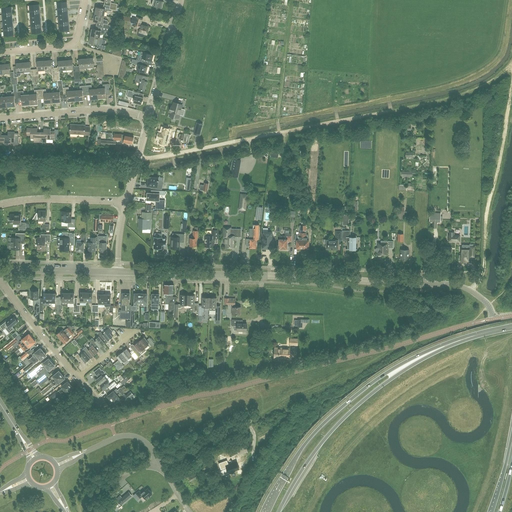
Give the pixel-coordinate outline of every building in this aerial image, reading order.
[(95,14),(104,16),(104,12),(106,12),(108,11),(112,11),(112,9),(116,10),(116,11),(120,11),(120,8),(117,8),(117,7),(110,6),(109,9),(106,8),(105,9),(96,7),(95,14)] [(103,24),(103,27),(111,28),(111,25),(108,25),(108,24),(108,22),(107,20),(103,19),(104,16),(95,14),(93,21),(102,23),(103,24)] [(136,18),(134,18),(121,15),(120,19),(135,23),(134,27),(140,29),(139,32),(144,34),(144,33),(147,34),(149,26),(141,24),(142,18),(136,17),(136,18)] [(110,31),(111,28),(103,27),(102,30),(102,31),(101,31),(92,29),(91,36),(100,37),(100,35),(101,35),(102,35),(103,35),(103,34),(104,34),(104,33),(105,33),(105,32),(105,30),(110,31)] [(102,38),(100,37),(91,36),(89,43),(99,44),(101,45),(102,38)] [(152,61),(153,55),(141,51),(140,56),(138,56),(136,61),(140,61),(143,62),(146,63),(146,60),(152,61)] [(52,69),(51,60),(44,61),(45,70),(49,69),(49,71),(53,76),(53,81),(57,80),(56,74),(56,73),(53,73),(53,72),(52,69)] [(24,72),(23,62),(21,63),(21,61),(16,61),(17,72),(14,72),(14,77),(17,77),(19,77),(21,74),(21,72),(24,72)] [(142,65),(143,62),(140,61),(139,64),(138,64),(136,70),(146,73),(148,66),(142,65)] [(145,91),(147,81),(145,80),(146,76),(137,74),(135,82),(141,83),(139,89),(145,91)] [(103,88),(97,88),(98,100),(106,99),(106,94),(110,93),(109,90),(109,84),(103,84),(103,88)] [(92,89),(91,85),(85,86),(86,93),(90,92),(90,100),(98,100),(97,88),(92,89)] [(75,102),(83,101),(83,93),(86,93),(85,86),(80,86),(80,90),(74,90),(75,102)] [(69,91),(69,87),(63,88),(63,95),(67,94),(68,103),(75,102),(74,90),(69,91)] [(53,104),(61,103),(60,95),(63,95),(63,88),(57,88),(57,92),(52,92),(53,104)] [(46,93),(46,89),(40,90),(41,97),(44,96),(45,104),(53,104),(52,92),(46,93)] [(30,106),(38,105),(37,97),(41,97),(40,90),(34,90),(35,94),(29,94),(30,106)] [(141,104),(143,97),(139,96),(140,93),(128,90),(127,96),(134,98),(133,102),(141,104)] [(23,95),(23,91),(17,92),(18,99),(22,99),(22,106),(30,106),(29,94),(23,95)] [(7,108),(15,107),(14,99),(18,99),(17,92),(12,92),(12,96),(6,96),(7,108)] [(182,105),(174,103),(173,107),(172,106),(170,112),(171,112),(170,116),(178,118),(182,105)] [(89,135),(90,127),(85,126),(85,125),(71,124),(70,133),(75,134),(75,135),(89,135)] [(40,142),(40,132),(37,132),(38,128),(27,128),(27,135),(30,135),(30,139),(34,139),(34,142),(40,142)] [(40,132),(40,142),(47,143),(47,139),(50,139),(50,136),(55,136),(55,140),(58,140),(58,130),(55,129),(55,131),(50,131),(51,129),(44,128),(43,132),(40,132)] [(170,131),(163,129),(161,133),(160,133),(158,139),(160,139),(159,143),(166,144),(170,131)] [(14,142),(14,132),(8,132),(8,135),(5,135),(4,145),(10,145),(11,142),(14,142)] [(132,144),(133,137),(125,135),(121,134),(114,134),(114,140),(121,140),(121,141),(124,142),(132,144)] [(278,158),(279,149),(271,151),(270,157),(278,158)] [(237,177),(240,160),(234,158),(231,176),(237,177)] [(152,188),(161,189),(162,185),(158,184),(159,180),(159,177),(154,176),(154,177),(149,177),(148,180),(147,185),(147,187),(152,188)] [(207,191),(209,183),(204,183),(204,185),(201,185),(200,190),(207,191)] [(156,203),(157,204),(157,206),(156,207),(156,209),(161,209),(162,200),(159,200),(159,194),(147,193),(147,200),(155,200),(156,203)] [(49,224),(46,224),(45,224),(45,222),(46,222),(46,211),(38,211),(38,212),(37,212),(37,211),(33,218),(34,216),(37,218),(38,218),(38,221),(43,221),(43,224),(42,224),(42,230),(49,230),(49,224)] [(75,227),(75,220),(70,220),(70,211),(62,211),(62,222),(68,222),(68,227),(75,227)] [(151,228),(152,212),(142,212),(142,219),(139,219),(138,229),(147,229),(147,228),(151,228)] [(437,222),(438,213),(430,213),(429,222),(437,222)] [(21,223),(21,214),(17,214),(17,215),(10,215),(10,219),(13,219),(13,224),(19,224),(19,229),(26,229),(26,223),(21,223)] [(198,238),(198,231),(200,231),(200,227),(194,227),(194,230),(193,230),(193,238),(190,238),(190,246),(196,246),(196,238),(198,238)] [(218,238),(218,227),(214,227),(214,230),(212,230),(212,236),(208,236),(208,234),(204,234),(203,239),(205,239),(205,247),(207,247),(207,248),(211,248),(211,247),(214,247),(214,238),(218,238)] [(240,237),(241,229),(231,229),(230,235),(229,236),(225,236),(225,240),(226,240),(226,247),(227,247),(228,248),(229,248),(230,248),(231,248),(232,247),(234,247),(234,239),(235,239),(235,237),(240,237)] [(259,239),(259,229),(253,229),(253,239),(249,239),(246,239),(246,246),(249,246),(249,248),(256,248),(256,239),(259,239)] [(272,247),(272,244),(272,232),(263,231),(263,233),(262,233),(262,239),(263,239),(262,248),(263,248),(263,249),(266,249),(266,248),(271,248),(271,247),(272,247)] [(341,239),(341,231),(337,231),(337,234),(336,234),(335,240),(327,240),(324,240),(324,244),(326,244),(326,249),(338,249),(338,239),(341,239)] [(356,249),(356,237),(350,237),(350,232),(345,232),(345,239),(347,239),(347,241),(347,242),(347,243),(347,245),(347,246),(348,247),(348,248),(348,249),(356,249)] [(460,242),(460,236),(454,235),(454,233),(450,232),(450,235),(449,235),(448,241),(460,242)] [(69,240),(74,240),(75,233),(68,233),(63,233),(63,235),(66,235),(66,237),(61,237),(60,250),(69,250),(69,240)] [(285,233),(285,236),(279,236),(278,236),(278,239),(279,239),(279,248),(287,248),(287,241),(291,241),(291,233),(286,233),(285,233)] [(50,242),(51,235),(40,234),(40,238),(37,238),(37,251),(45,251),(45,242),(50,242)] [(81,234),(81,238),(81,240),(78,239),(76,240),(76,241),(76,245),(77,246),(77,250),(83,250),(84,246),(84,242),(86,243),(86,238),(86,234),(81,234)] [(180,242),(184,243),(184,234),(179,234),(179,237),(172,237),(171,248),(177,249),(177,246),(179,246),(179,242),(180,242)] [(107,245),(107,236),(98,236),(98,237),(98,243),(98,245),(100,245),(100,251),(101,252),(102,252),(103,251),(106,251),(106,245),(107,245)] [(98,237),(91,237),(91,241),(89,241),(89,242),(89,250),(90,251),(91,252),(92,251),(95,251),(95,245),(96,245),(96,243),(98,243),(98,237)] [(162,237),(154,237),(154,248),(161,249),(162,246),(166,246),(167,238),(162,238),(162,237)] [(20,249),(20,238),(12,238),(12,249),(20,249)] [(381,241),(381,242),(381,245),(379,246),(379,248),(377,248),(376,248),(375,249),(375,250),(375,251),(376,252),(377,252),(377,255),(378,255),(378,256),(381,256),(381,255),(388,255),(388,248),(393,248),(393,241),(381,241)] [(461,261),(462,261),(463,262),(465,262),(465,261),(466,261),(468,261),(469,257),(474,257),(474,251),(474,247),(473,247),(469,246),(469,249),(461,249),(461,255),(459,255),(459,260),(461,260),(461,261)] [(408,259),(409,250),(401,249),(400,259),(408,259)] [(174,313),(174,304),(177,297),(173,297),(173,294),(174,285),(168,285),(168,286),(169,286),(169,290),(168,290),(168,293),(167,293),(167,296),(168,297),(168,298),(169,298),(168,304),(168,313),(174,313)] [(39,312),(40,299),(38,299),(38,291),(33,291),(33,290),(30,290),(30,295),(31,295),(31,299),(33,299),(33,306),(34,306),(34,312),(39,312)] [(489,290),(488,290),(472,357),(472,358),(473,357),(475,357),(476,358),(476,359),(477,358),(492,291),(493,291),(492,291),(490,291),(488,290),(489,290)] [(130,305),(130,293),(123,293),(123,299),(122,299),(122,310),(119,310),(119,319),(121,319),(121,321),(125,321),(125,319),(130,320),(131,305),(130,305)] [(187,307),(187,304),(188,295),(181,295),(181,304),(178,304),(177,308),(181,308),(181,307),(184,307),(184,306),(184,307),(185,307),(187,307)] [(194,295),(188,295),(187,304),(187,307),(191,308),(191,306),(194,306),(194,312),(198,312),(198,305),(198,303),(194,303),(194,295)] [(209,307),(209,298),(203,297),(202,305),(198,305),(198,312),(198,316),(202,316),(202,312),(204,312),(205,307),(209,307)] [(220,319),(220,306),(216,306),(216,298),(209,298),(209,307),(209,310),(216,310),(215,319),(220,319)] [(235,307),(235,301),(229,301),(229,298),(225,298),(225,304),(233,305),(233,307),(232,307),(232,315),(240,315),(241,307),(235,307)] [(14,329),(13,327),(12,326),(18,322),(18,321),(16,319),(14,317),(11,319),(11,318),(9,320),(9,321),(7,323),(6,321),(0,325),(0,326),(3,330),(5,328),(9,333),(14,329)] [(246,331),(247,324),(238,324),(238,320),(232,320),(232,326),(237,326),(237,330),(246,331)] [(71,330),(75,326),(67,326),(68,327),(63,331),(62,329),(57,334),(60,339),(71,330)] [(113,336),(111,333),(113,331),(110,327),(104,332),(105,333),(103,335),(101,331),(97,334),(99,336),(102,340),(105,338),(108,341),(113,336)] [(64,343),(70,339),(69,337),(71,335),(74,333),(71,330),(60,339),(64,343)] [(21,347),(32,338),(32,337),(30,334),(29,335),(29,334),(23,339),(20,341),(21,342),(18,344),(19,345),(17,346),(19,349),(21,347)] [(105,343),(102,340),(99,336),(96,338),(97,340),(95,341),(93,338),(89,341),(92,344),(92,345),(94,347),(97,344),(100,347),(105,343)] [(147,340),(144,337),(139,341),(145,348),(148,345),(147,344),(149,343),(151,346),(154,343),(150,337),(147,340)] [(35,340),(33,338),(32,338),(21,347),(23,350),(24,351),(27,349),(28,349),(30,348),(29,347),(35,342),(35,341),(35,340)] [(141,351),(145,348),(139,341),(134,345),(136,348),(133,350),(138,356),(140,355),(141,354),(139,351),(141,349),(141,351)] [(94,347),(92,345),(89,347),(90,348),(88,350),(86,347),(83,349),(84,351),(87,355),(88,355),(91,353),(93,356),(98,351),(94,347)] [(31,362),(43,352),(40,348),(35,353),(33,355),(33,356),(29,359),(31,362)] [(130,352),(127,348),(121,353),(127,360),(130,357),(129,356),(131,355),(135,359),(138,356),(133,350),(130,352)] [(289,359),(290,349),(280,348),(280,349),(275,349),(274,358),(280,358),(289,359)] [(87,355),(84,351),(81,354),(82,355),(80,356),(78,353),(75,356),(79,362),(82,359),(85,362),(90,358),(88,355),(87,355)] [(23,360),(29,355),(27,352),(20,357),(20,356),(17,359),(20,362),(23,360)] [(41,360),(46,355),(43,352),(31,362),(23,369),(26,372),(34,365),(33,365),(40,359),(41,360)] [(124,362),(127,360),(121,353),(116,357),(119,360),(116,362),(113,364),(118,370),(120,368),(124,365),(121,363),(123,361),(124,362)] [(43,369),(52,362),(53,361),(51,359),(50,360),(49,358),(42,364),(41,364),(30,373),(33,377),(32,378),(37,374),(39,372),(41,370),(43,369)] [(37,379),(39,382),(41,381),(46,377),(47,376),(45,373),(47,371),(55,365),(53,361),(52,362),(43,369),(41,370),(39,372),(37,374),(40,377),(37,379)] [(103,377),(102,375),(105,372),(102,369),(102,370),(100,368),(94,372),(98,378),(96,380),(100,385),(107,379),(104,376),(103,377)] [(51,384),(62,375),(59,371),(53,376),(51,378),(52,379),(49,381),(50,384),(51,384)] [(49,389),(55,384),(56,385),(59,383),(65,378),(62,375),(51,384),(50,384),(47,386),(49,389)] [(41,386),(49,379),(46,377),(41,381),(39,382),(39,383),(41,386)] [(110,385),(108,383),(110,382),(107,379),(100,385),(104,390),(108,387),(110,390),(117,384),(114,381),(110,385)] [(59,394),(71,385),(68,381),(61,387),(62,388),(60,389),(58,391),(59,393),(58,393),(59,394)] [(67,394),(74,389),(71,385),(59,394),(60,395),(61,394),(62,396),(64,394),(66,392),(67,394)] [(108,396),(111,400),(126,388),(124,386),(121,389),(120,388),(117,391),(116,390),(114,392),(114,391),(108,396)] [(126,388),(111,400),(114,404),(116,402),(117,403),(121,400),(120,399),(118,397),(121,395),(124,393),(128,390),(126,388)] [(240,469),(236,461),(228,464),(227,460),(218,463),(221,470),(226,468),(228,474),(240,469)] [(212,491),(220,487),(210,470),(203,475),(212,491)] [(190,482),(201,476),(198,471),(188,477),(190,482)] [(152,493),(148,488),(144,492),(143,491),(141,493),(139,491),(136,493),(133,496),(137,500),(140,498),(143,496),(146,500),(150,496),(152,493)]
